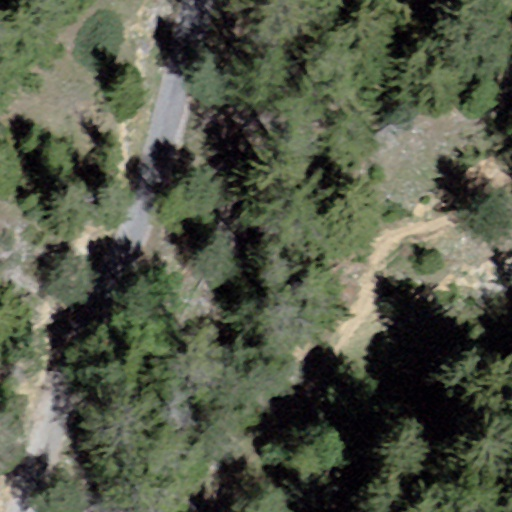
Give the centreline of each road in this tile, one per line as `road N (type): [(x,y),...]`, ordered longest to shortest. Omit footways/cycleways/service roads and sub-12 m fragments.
road 1 (track): [(10,511),(190,0)]
road 2 (track): [(154,511),(328,321)]
road 3 (track): [(328,321),(511,306)]
